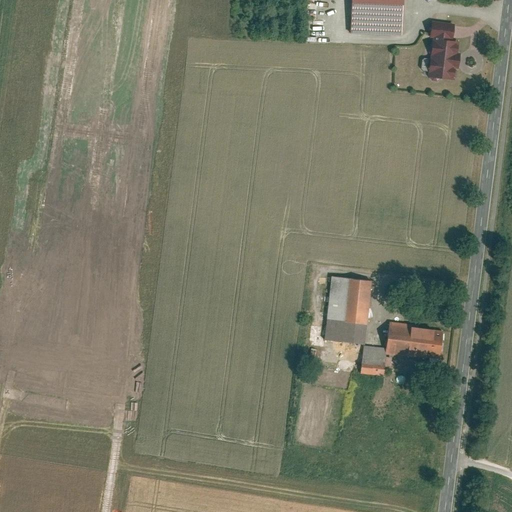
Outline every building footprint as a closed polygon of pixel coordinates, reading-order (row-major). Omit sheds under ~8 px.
[(404,0),(352,0),(351,34),(403,36),(404,0)] [(455,24),(432,21),(430,38),(433,38),(428,77),(454,80),(459,42),(453,41),(455,24)] [(362,276),(324,272),(316,334),(355,339),(362,276)] [(436,327),(382,320),(378,344),(377,350),(432,358),(436,327)] [(378,344),(357,341),(354,363),(375,366),(377,350),(378,344)]
